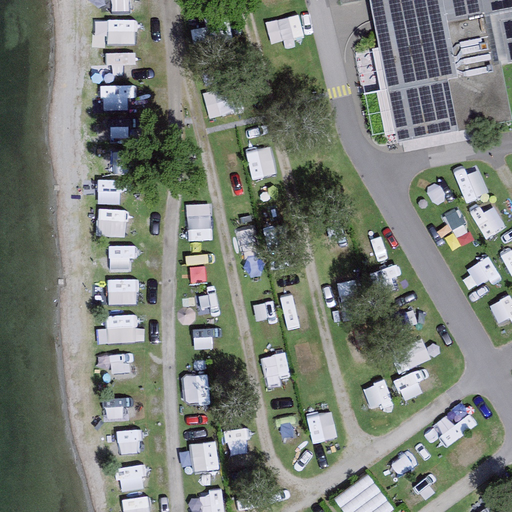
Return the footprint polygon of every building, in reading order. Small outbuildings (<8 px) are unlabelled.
[(511,0),(339,0),(340,5),(364,0),(368,0),(397,143),(511,120),(500,65),(511,62),(511,0)] [(473,205),(491,240),(511,228),(511,223),(496,193),(473,205)] [(357,274),(336,277),(340,298),(360,295),(357,274)] [(189,395),(212,394),(211,368),(189,369),(189,395)] [(267,372),(272,404),(300,400),(295,368),(267,372)] [(284,447),(308,444),(305,416),(281,419),(284,447)] [(140,428),(114,429),(115,454),(141,453),(140,428)] [(132,488),(153,486),(150,464),(130,466),(132,488)] [(373,473),(338,497),(348,511),(392,511),(398,508),(373,473)]
